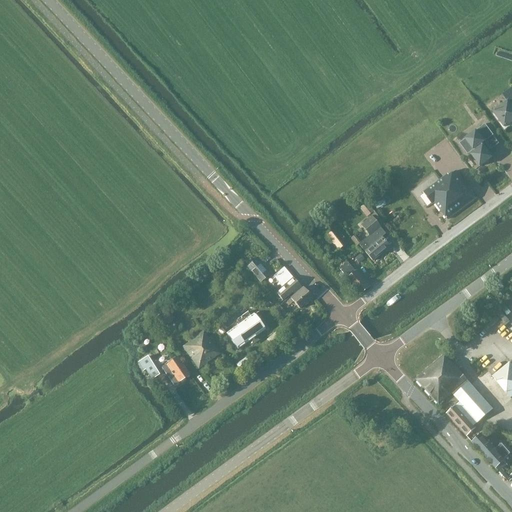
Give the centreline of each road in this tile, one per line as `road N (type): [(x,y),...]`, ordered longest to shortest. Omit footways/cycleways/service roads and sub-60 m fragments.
road 1 (tertiary): [(342,316),(46,0)]
road 2 (unclassified): [(73,511),(342,316)]
road 3 (tertiary): [(167,511),(377,358)]
road 4 (unclassified): [(342,316),(511,186)]
road 5 (tertiary): [(511,499),(377,358)]
road 6 (tertiary): [(377,358),(511,258)]
